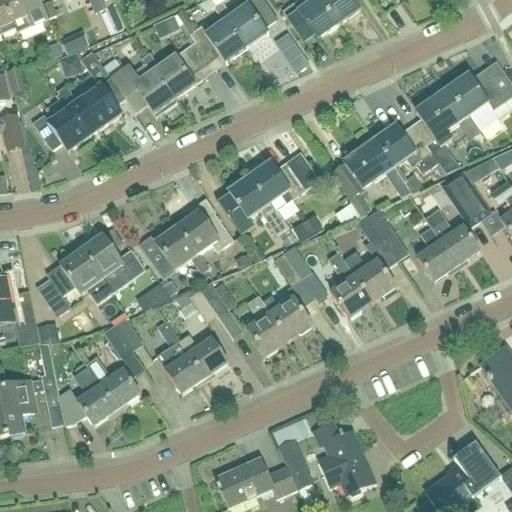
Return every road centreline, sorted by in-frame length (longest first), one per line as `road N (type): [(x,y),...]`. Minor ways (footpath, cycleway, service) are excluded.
road 1 (residential): [(0,221),(85,199),(495,17),(511,2)]
road 2 (residential): [(438,337),(454,422),(401,455),(344,381)]
road 3 (residential): [(177,452),(344,381)]
